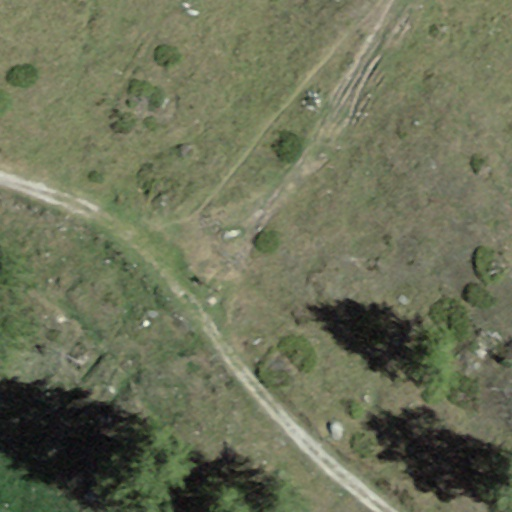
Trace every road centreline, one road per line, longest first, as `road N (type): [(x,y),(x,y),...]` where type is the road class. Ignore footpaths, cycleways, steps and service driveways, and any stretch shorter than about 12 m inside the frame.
road 1 (track): [(408,511),(264,412),(180,284)]
road 2 (track): [(180,284),(99,215),(0,188)]
